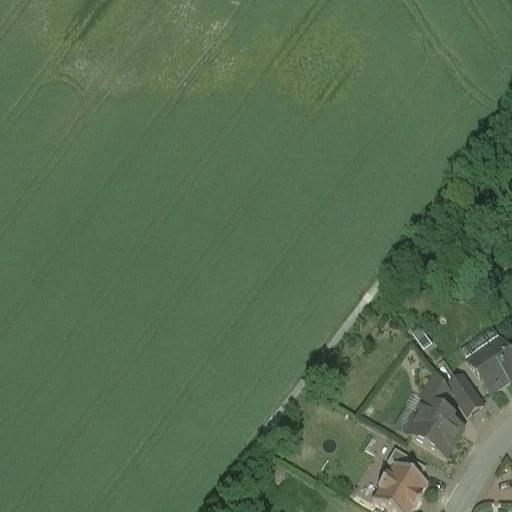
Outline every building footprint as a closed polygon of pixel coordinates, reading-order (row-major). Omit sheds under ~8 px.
[(511,359),(502,345),(481,359),(483,363),(471,371),(491,399),(511,384),(511,382),(511,380),(511,379),(511,359)] [(447,392),(436,376),(420,403),(426,407),(427,405),(445,416),(453,401),(447,392)] [(463,381),(447,392),(453,401),(468,422),(484,411),(463,381)] [(445,416),(427,405),(426,407),(406,440),(444,462),(462,433),(441,421),(445,416)] [(392,470),(418,485),(425,473),(394,455),(386,468),(391,472),(392,470)] [(372,505),(371,506),(379,511),(415,511),(421,503),(419,502),(425,492),(426,492),(427,490),(418,485),(392,470),(391,472),(392,472),(387,482),(385,481),(377,494),(378,495),(373,505),(372,505)]
